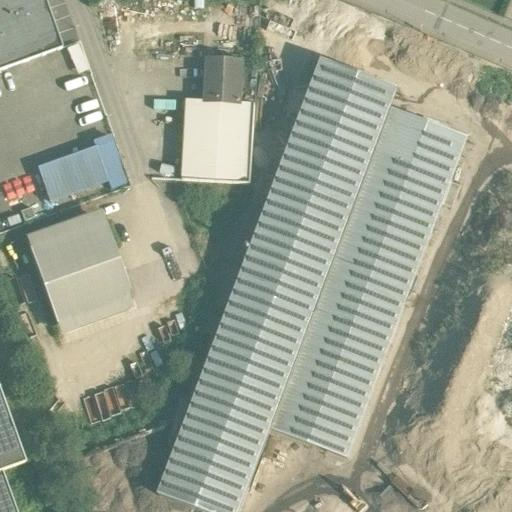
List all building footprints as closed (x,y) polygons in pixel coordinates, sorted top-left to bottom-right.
[(42,0),(0,0),(0,70),(60,49),(42,0)] [(241,63),(209,61),(207,103),(241,105),(241,102),(240,102),(241,63)] [(398,91),(322,63),(159,498),(196,511),(239,511),(270,432),(390,111),(398,91)] [(207,103),(187,102),(182,182),(250,186),(255,106),(241,105),(207,103)] [(390,111),(270,432),(347,461),(442,207),(451,184),(467,140),(390,111)] [(95,149),(57,163),(69,197),(108,183),(95,149)] [(57,163),(37,170),(49,204),(69,197),(57,163)] [(460,188),(451,184),(442,207),(451,210),(460,188)] [(31,209),(20,213),(24,223),(34,219),(31,209)] [(103,223),(28,250),(54,326),(130,299),(103,223)] [(21,466),(0,403),(0,473),(21,466)] [(14,511),(0,473),(0,511),(14,511)]
